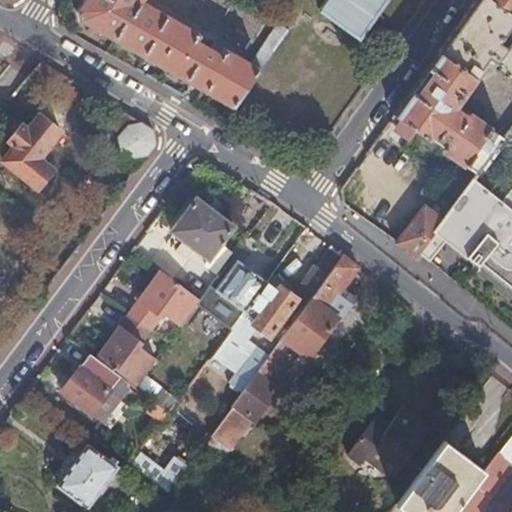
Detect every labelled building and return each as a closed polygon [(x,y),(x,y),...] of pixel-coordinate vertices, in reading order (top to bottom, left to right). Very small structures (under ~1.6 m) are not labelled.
[(77,21),(232,108),(259,69),(249,63),(222,47),(221,49),(217,47),(214,51),(195,40),(198,34),(141,1),(141,0),(81,0),(74,11),(77,21)] [(324,0),(317,11),(355,38),(382,0),(324,0)] [(473,0),(437,52),(473,77),(478,81),(488,66),(494,61),(497,64),(495,67),(511,79),(511,41),(509,39),(505,45),(499,41),(511,21),(511,12),(494,0),(473,0)] [(511,0),(494,0),(511,12),(511,0)] [(249,63),(259,69),(286,31),(276,25),(249,63)] [(476,173),(503,137),(459,107),(457,111),(452,107),(473,77),(437,52),(393,114),(426,137),(428,133),(443,143),(440,148),(476,173)] [(51,169),(38,158),(62,128),(41,111),(29,126),(23,121),(7,142),(14,146),(2,161),(36,188),(51,169)] [(154,145),(152,130),(123,113),(108,130),(118,135),(117,137),(119,152),(134,158),(146,156),(154,145)] [(511,187),(502,200),(472,178),(441,220),(416,253),(428,262),(445,240),(511,294),(511,187)] [(208,259),(233,225),(195,197),(170,230),(173,233),(165,243),(187,260),(194,249),(208,259)] [(416,253),(441,220),(422,206),(395,242),(414,256),(416,253)] [(149,230),(135,251),(174,276),(182,264),(160,250),(166,240),(149,230)] [(231,326),(218,344),(235,356),(257,326),(268,335),(295,299),(304,306),(342,255),(330,246),(316,265),(314,263),(301,281),(306,284),(297,296),(279,283),(276,288),(265,280),(244,310),(231,326)] [(209,435),(230,450),(276,388),(274,387),(295,358),(304,365),(310,357),(308,356),(336,319),(339,321),(354,300),(353,296),(338,284),(354,265),(342,255),(304,306),(268,355),(241,391),(209,435)] [(0,283),(2,281),(2,271),(9,263),(0,256),(0,283)] [(216,289),(244,310),(265,280),(237,259),(216,289)] [(94,354),(133,384),(153,358),(137,345),(161,313),(178,326),(198,300),(158,270),(94,354)] [(400,321),(409,309),(390,294),(380,305),(400,321)] [(192,361),(201,368),(218,344),(231,326),(221,319),(192,361)] [(229,381),(241,391),(268,355),(255,345),(229,381)] [(60,390),(110,427),(127,404),(118,398),(129,383),(88,352),(60,390)] [(150,399),(168,412),(175,404),(140,377),(133,386),(150,399)] [(144,407),(161,420),(168,412),(150,399),(144,407)] [(364,459),(391,479),(428,429),(400,408),(388,425),(375,415),(345,455),(359,465),(364,459)] [(161,440),(184,458),(197,441),(173,423),(161,440)] [(511,431),(495,454),(511,466),(511,431)] [(407,511),(451,511),(483,469),(443,439),(421,469),(409,484),(395,503),(407,511)] [(86,506),(116,464),(87,442),(84,446),(76,440),(51,473),(60,479),(56,484),(86,506)] [(167,492),(176,479),(139,451),(130,464),(167,492)] [(479,511),(511,468),(511,466),(495,454),(483,469),(451,511),(479,511)] [(120,467),(125,470),(130,464),(124,460),(120,467)] [(409,484),(421,469),(416,465),(404,481),(409,484)] [(234,511),(252,511),(254,510),(241,502),(234,511)]
